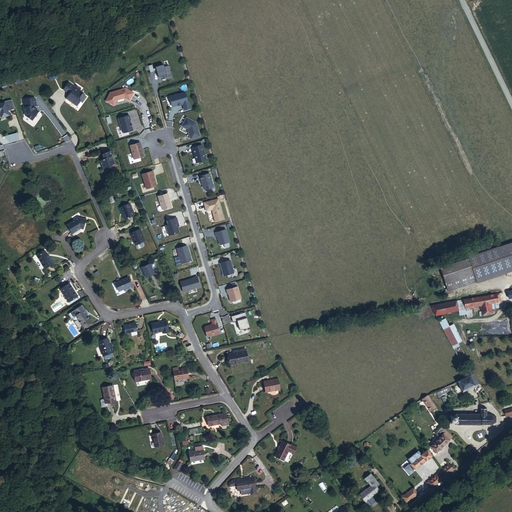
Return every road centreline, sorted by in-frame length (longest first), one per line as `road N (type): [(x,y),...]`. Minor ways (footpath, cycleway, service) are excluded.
road 1 (residential): [(183,316),(175,305),(107,315),(77,271),(100,251),(107,227),(70,147),(34,158),(18,152)]
road 2 (residential): [(183,316),(210,307),(214,293),(171,147)]
road 3 (track): [(0,289),(96,449)]
road 4 (track): [(165,0),(132,22),(0,64)]
road 5 (residential): [(511,426),(409,511)]
